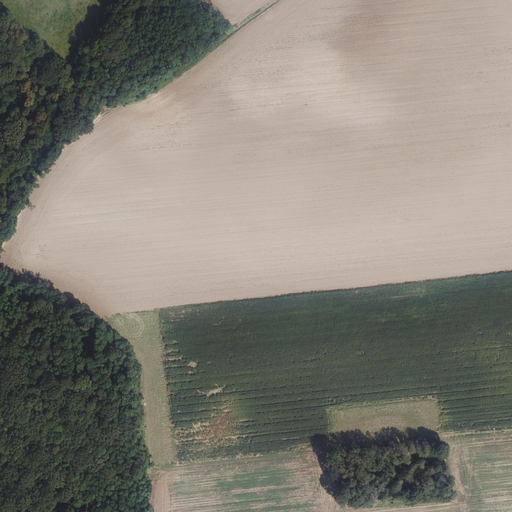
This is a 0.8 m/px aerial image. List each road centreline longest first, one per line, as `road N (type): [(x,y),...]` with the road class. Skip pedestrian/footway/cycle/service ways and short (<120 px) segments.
road 1 (track): [(274,0),(102,110)]
road 2 (track): [(102,110),(60,149),(0,254)]
road 3 (track): [(0,30),(102,110)]
